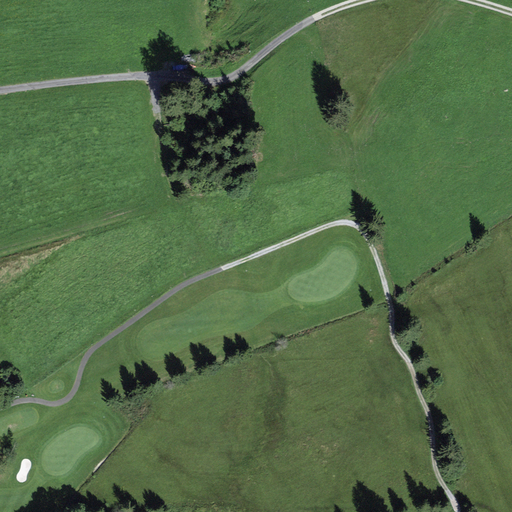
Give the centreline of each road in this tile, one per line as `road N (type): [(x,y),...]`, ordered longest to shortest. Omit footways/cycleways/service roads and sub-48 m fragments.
road 1 (track): [(0,408),(66,399),(91,350),(185,284),(326,226),(352,223),(376,259),(393,338),(431,416),(437,472),(458,511)]
road 2 (track): [(363,0),(312,19),(224,80),(126,77),(0,90)]
